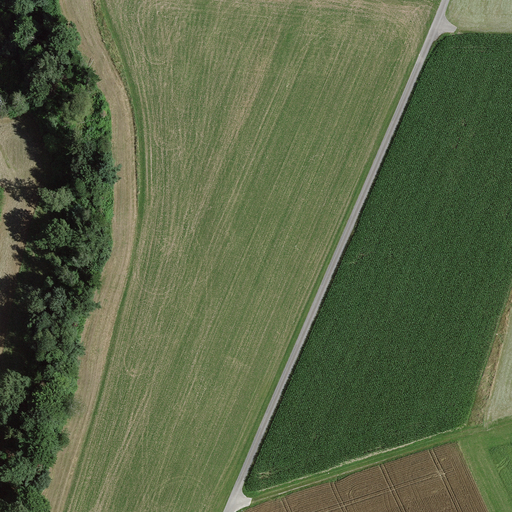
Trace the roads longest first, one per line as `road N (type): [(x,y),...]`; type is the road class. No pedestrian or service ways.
road 1 (track): [(447,0),(230,511)]
road 2 (track): [(511,420),(232,506)]
